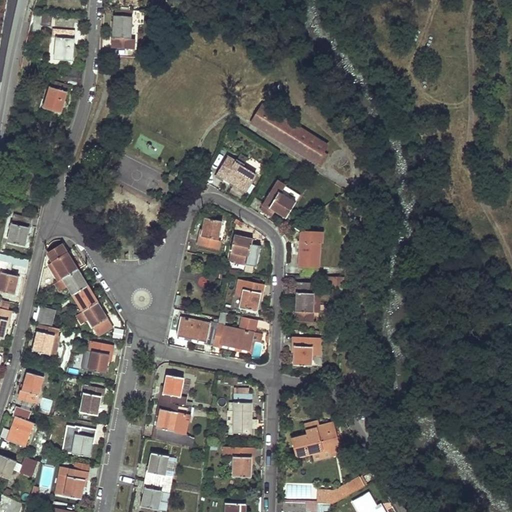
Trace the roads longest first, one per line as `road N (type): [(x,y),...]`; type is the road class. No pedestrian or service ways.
road 1 (track): [(359,426),(356,163),(282,55)]
road 2 (residential): [(142,298),(197,201),(217,198),(265,226),(279,248),(273,376)]
road 3 (track): [(475,0),(467,38),(511,239)]
road 4 (residential): [(94,0),(86,87),(59,169),(56,213)]
road 5 (residential): [(403,511),(342,401),(322,387),(273,376)]
road 6 (residential): [(56,213),(38,242),(0,402)]
road 7 (residential): [(103,511),(140,342)]
road 8 (residential): [(273,376),(140,342)]
road 9 (residential): [(273,376),(269,511)]
road 10 (residential): [(142,298),(95,260),(56,213)]
